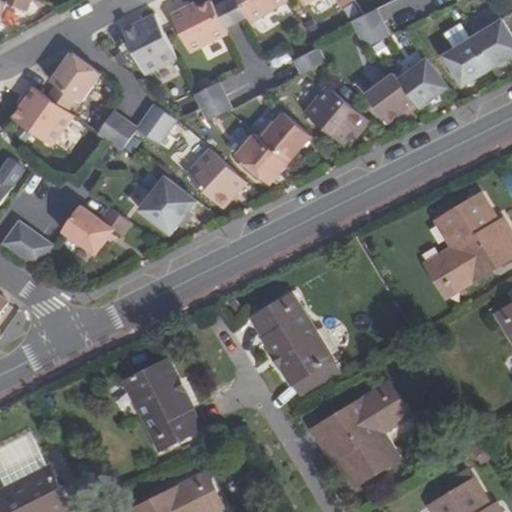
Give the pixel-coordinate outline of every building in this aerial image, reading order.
[(32,0),(0,0),(0,20),(8,2),(28,10),(32,0)] [(229,33),(225,27),(216,7),(212,0),(198,7),(196,2),(172,13),(191,52),(229,33)] [(229,0),(224,3),(216,7),(225,27),(235,22),(249,14),(240,0),(229,0)] [(240,0),(249,14),(253,22),(288,0),(240,0)] [(367,47),(391,36),(378,8),(354,21),(367,47)] [(124,29),(147,74),(178,59),(156,13),(124,29)] [(464,86),(511,56),(511,33),(503,19),(471,38),(455,48),(445,55),(464,86)] [(445,33),(455,48),(471,38),(462,23),(445,33)] [(327,61),(319,48),(295,59),(302,74),(327,61)] [(52,81),(58,85),(76,97),(82,101),(102,73),(73,52),(52,81)] [(400,79),(416,102),(419,105),(421,108),(449,87),(427,58),(400,79)] [(405,110),(416,102),(400,79),(395,72),(366,93),(389,122),(405,110)] [(208,120),(233,108),(220,82),(195,94),(208,120)] [(75,115),(67,110),(49,97),(33,85),(24,98),(26,99),(13,117),(53,145),(75,115)] [(49,97),(67,110),(76,97),(58,85),(49,97)] [(366,117),(328,85),(305,113),(345,144),(366,117)] [(416,102),(405,110),(408,114),(419,105),(416,102)] [(155,103),(139,127),(161,142),(178,118),(155,103)] [(123,149),(139,127),(115,110),(100,132),(112,141),(123,149)] [(272,184),(312,135),(285,112),(262,138),(256,133),(238,155),(272,184)] [(224,207),(248,182),(212,148),(188,173),(224,207)] [(41,174),(15,213),(57,240),(82,201),(41,174)] [(172,233),(198,200),(166,175),(140,208),(172,233)] [(0,204),(13,187),(0,177),(0,204)] [(462,289),(479,279),(476,274),(497,262),(500,267),(511,260),(511,227),(511,226),(505,229),(499,219),(485,195),(440,222),(454,247),(428,262),(443,288),(457,279),(462,289)] [(111,207),(103,219),(82,204),(64,230),(97,254),(115,228),(124,234),(133,222),(111,207)] [(505,229),(511,226),(505,216),(499,219),(505,229)] [(5,243),(26,257),(42,235),(20,221),(5,243)] [(54,244),(42,235),(26,257),(39,266),(54,244)] [(476,274),(479,279),(500,267),(497,262),(476,274)] [(457,279),(443,288),(448,297),(462,289),(457,279)] [(0,313),(9,301),(0,293),(0,313)] [(294,384),(335,360),(296,294),(256,318),(294,384)] [(511,335),(511,307),(500,315),(511,335)] [(161,451),(203,430),(169,361),(126,382),(161,451)] [(392,382),(378,392),(383,401),(398,392),(392,382)] [(344,420),(341,414),(315,429),(330,455),(336,451),(341,460),(357,486),(402,458),(387,433),(413,416),(398,392),(383,401),(378,392),(361,401),(364,407),(344,420)] [(364,407),(361,401),(341,414),(344,420),(364,407)] [(0,446),(0,470),(9,488),(49,468),(30,432),(0,446)] [(336,451),(330,455),(335,464),(341,460),(336,451)] [(51,466),(49,468),(9,488),(0,492),(0,511),(66,511),(73,509),(51,466)] [(504,511),(501,511),(497,511),(492,503),(478,479),(476,480),(470,470),(457,478),(463,489),(433,508),(435,511),(504,511)] [(208,472),(193,479),(198,490),(213,482),(208,472)] [(130,511),(216,511),(226,507),(213,482),(198,490),(193,479),(176,489),(179,494),(157,506),(154,500),(130,511)] [(176,489),(154,500),(157,506),(179,494),(176,489)] [(498,501),(492,503),(497,511),(501,511),(504,511),(498,501)]
